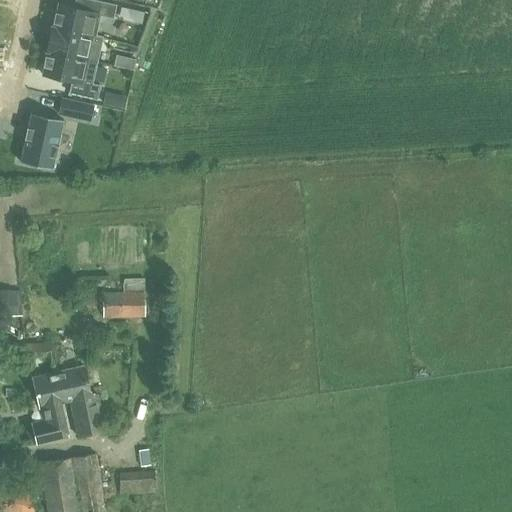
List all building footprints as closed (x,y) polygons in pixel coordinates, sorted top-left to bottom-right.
[(51,26),(51,27),(95,36),(95,35),(100,14),(113,17),(115,5),(95,0),(87,0),(85,10),(58,4),(53,26),(51,26)] [(144,11),(132,8),(130,20),(141,23),(144,11)] [(51,27),(46,51),(89,60),(89,59),(92,45),(100,47),(102,37),(95,35),(95,36),(51,27)] [(97,61),(89,59),(89,60),(46,51),(45,51),(47,52),(42,74),(72,81),(69,93),(97,99),(99,86),(92,84),(97,61)] [(112,105),(115,95),(105,92),(103,103),(112,105)] [(62,98),(59,114),(90,120),(93,105),(62,98)] [(31,113),(21,160),(53,167),(63,120),(31,113)] [(102,318),(145,317),(145,278),(124,278),(124,292),(102,292),(102,318)] [(0,304),(17,303),(16,291),(0,292),(0,304)] [(78,305),(97,305),(96,292),(78,293),(78,305)] [(51,344),(20,346),(21,354),(45,353),(53,351),(52,345),(51,344)] [(59,372),(66,402),(70,401),(78,437),(105,431),(96,394),(91,395),(84,366),(59,372)] [(58,404),(66,402),(59,372),(32,378),(39,410),(42,409),(44,418),(30,421),(35,444),(49,440),(66,436),(58,404)] [(149,449),(139,450),(141,466),(151,464),(149,449)] [(105,511),(96,454),(39,463),(46,511),(105,511)] [(121,494),(132,493),(158,491),(156,469),(119,472),(121,494)] [(0,511),(44,511),(34,510),(37,494),(0,488),(0,511)]
